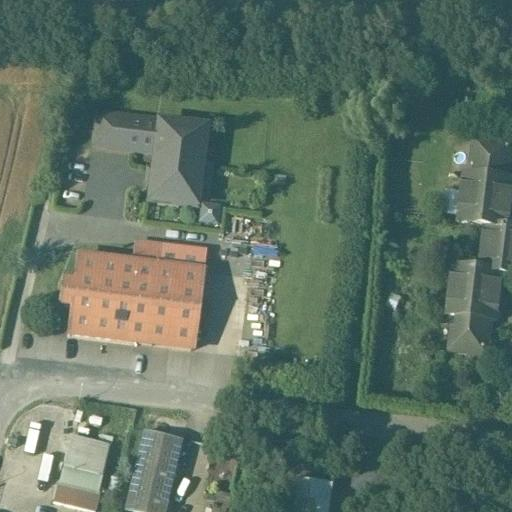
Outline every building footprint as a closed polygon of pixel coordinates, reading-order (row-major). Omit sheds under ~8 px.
[(141,124),(97,118),(93,148),(155,155),(158,128),(141,126),(141,124)] [(203,131),(141,124),(141,126),(158,128),(155,155),(149,202),(194,207),(196,187),(205,188),(208,169),(199,167),(203,131)] [(507,146),(480,143),(474,147),(472,166),(476,166),(474,178),(464,177),(462,199),(468,200),(464,225),(485,228),(480,273),(497,275),(511,277),(511,230),(508,230),(511,198),(511,182),(508,182),(511,152),(507,146)] [(159,249),(135,246),(132,265),(77,258),(74,286),(64,285),(62,287),(60,306),(62,308),(71,310),(68,337),(191,352),(201,273),(157,268),(159,249)] [(480,273),(459,270),(456,296),(450,295),(447,317),(457,319),(456,330),(452,330),(449,348),(454,354),(481,358),(487,353),(491,323),(497,323),(502,285),(496,284),(497,275),(480,273)] [(165,511),(182,444),(142,434),(123,511),(165,511)] [(108,448),(69,439),(62,470),(100,480),(108,448)] [(100,480),(62,470),(58,486),(95,495),(96,495),(96,493),(97,493),(100,480)] [(326,511),(330,487),(291,481),(286,511),(326,511)] [(58,486),(57,486),(53,505),(83,511),(91,511),(95,495),(58,486)]
